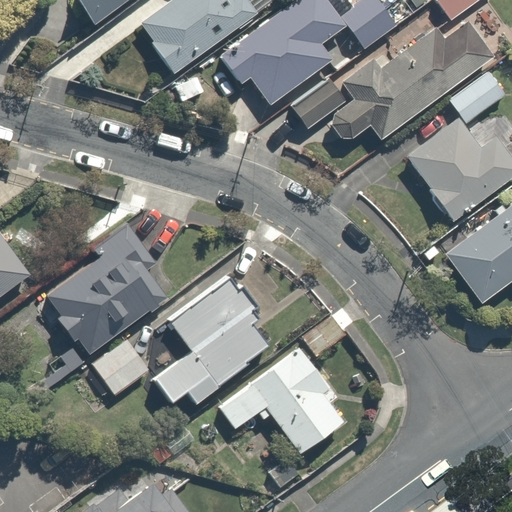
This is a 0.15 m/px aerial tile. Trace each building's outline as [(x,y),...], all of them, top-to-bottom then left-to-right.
[(0,0),(0,23),(19,36),(41,0),(0,0)] [(131,0),(79,0),(78,2),(103,28),(131,0)] [(174,0),(141,24),(178,76),(264,13),(254,0),(174,0)] [(511,91),(511,79),(502,65),(452,103),(464,119),(407,161),(451,220),(511,175),(511,148),(485,112),(511,91)] [(511,203),(447,258),(497,318),(511,305),(511,203)] [(95,246),(104,260),(50,298),(115,394),(151,369),(126,332),(170,302),(147,267),(156,260),(130,222),(95,246)] [(0,310),(39,282),(0,229),(0,310)] [(287,351),(238,280),(173,324),(194,354),(162,377),(178,400),(192,391),(204,408),(287,351)] [(358,424),(308,352),(221,413),(237,436),(268,414),(302,463),(358,424)] [(186,511),(164,480),(131,503),(122,490),(90,511),(186,511)]
